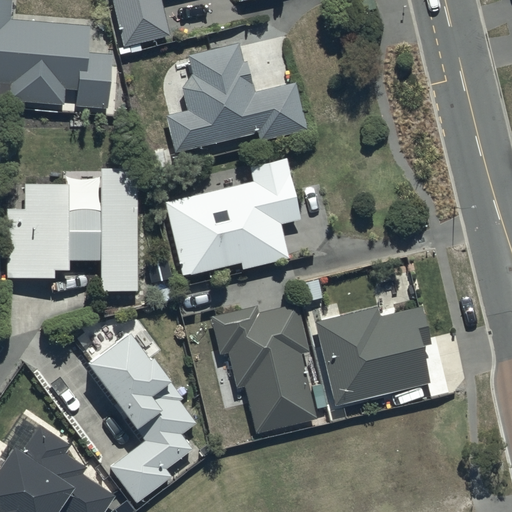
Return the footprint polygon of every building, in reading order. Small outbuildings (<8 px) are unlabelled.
[(105,0),(117,49),(163,38),(154,0),(105,0)] [(0,86),(5,87),(4,104),(57,107),(58,92),(68,92),(66,109),(98,111),(102,56),(85,55),(87,29),(3,23),(5,2),(0,1),(0,86)] [(159,116),(166,154),(250,134),(252,144),(300,133),(289,85),(250,94),(243,62),(237,64),(232,43),(182,55),(186,76),(177,90),(181,111),(159,116)] [(247,184),(158,205),(176,279),(234,265),(236,272),(283,261),(275,227),(295,222),(280,160),(243,169),(247,184)] [(60,188),(15,188),(15,212),(0,212),(0,280),(46,281),(46,273),(57,273),(57,263),(90,263),(89,293),(131,293),(132,172),(91,172),(91,177),(61,177),(60,188)] [(380,279),(386,308),(415,302),(409,273),(380,279)] [(314,283),(293,287),(298,314),(306,313),(304,303),(318,301),(314,283)] [(250,309),(203,320),(212,357),(220,356),(228,392),(237,390),(247,437),(308,423),(293,354),(301,352),(291,308),(252,317),(250,309)] [(373,310),(309,325),(328,406),(423,383),(415,346),(423,344),(415,310),(375,319),(373,310)] [(120,335),(75,368),(122,434),(127,431),(137,445),(103,469),(129,504),(164,479),(159,472),(187,451),(175,434),(187,425),(171,403),(176,400),(162,382),(157,386),(120,335)] [(2,452),(0,454),(0,511),(46,511),(47,511),(48,511),(98,511),(107,501),(74,476),(78,471),(59,457),(64,451),(35,429),(12,459),(2,452)]
